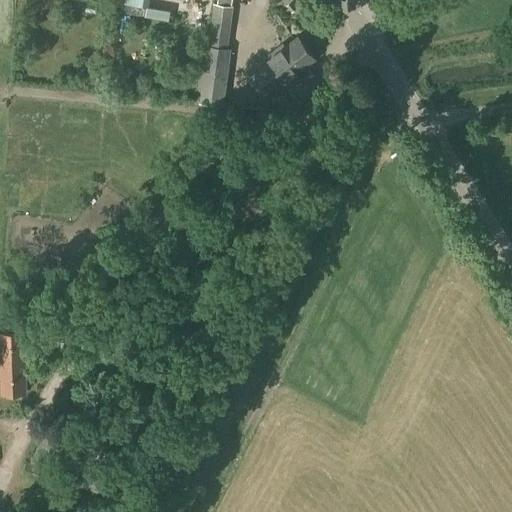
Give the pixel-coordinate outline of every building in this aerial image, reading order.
[(227,47),(233,5),(213,3),(207,45),(206,45),(198,102),(222,105),(231,48),(227,47)] [(314,59),(297,37),(269,59),(267,57),(252,68),(271,92),(284,83),(288,88),(300,78),(296,73),(314,59)] [(254,188),(262,173),(243,162),(235,177),(254,188)] [(1,370),(0,369),(0,387),(1,388),(1,392),(5,392),(7,397),(21,397),(23,392),(25,392),(24,360),(25,360),(24,330),(0,330),(0,360),(1,370)] [(100,494),(107,471),(81,462),(74,486),(100,494)]
